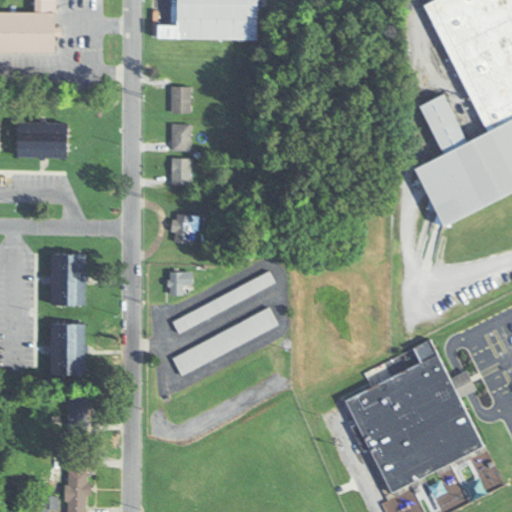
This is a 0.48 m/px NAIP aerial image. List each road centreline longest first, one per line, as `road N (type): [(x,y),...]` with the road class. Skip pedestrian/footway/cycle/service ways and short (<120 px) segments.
road 1 (residential): [(131,511),(133,0)]
road 2 (residential): [(0,227),(132,228)]
